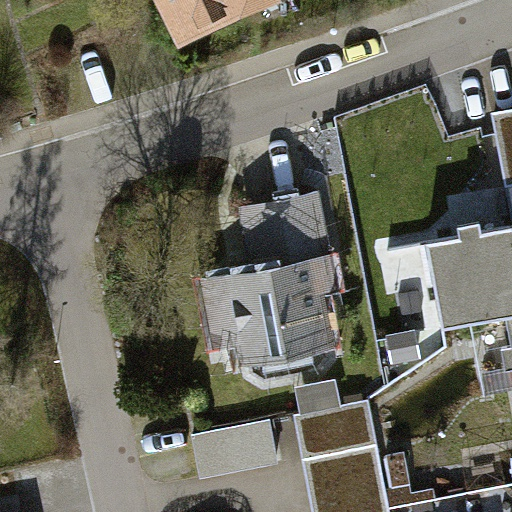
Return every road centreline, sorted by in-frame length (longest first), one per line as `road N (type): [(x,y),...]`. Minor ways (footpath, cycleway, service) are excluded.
road 1 (residential): [(47,175),(479,35)]
road 2 (residential): [(47,175),(121,511)]
